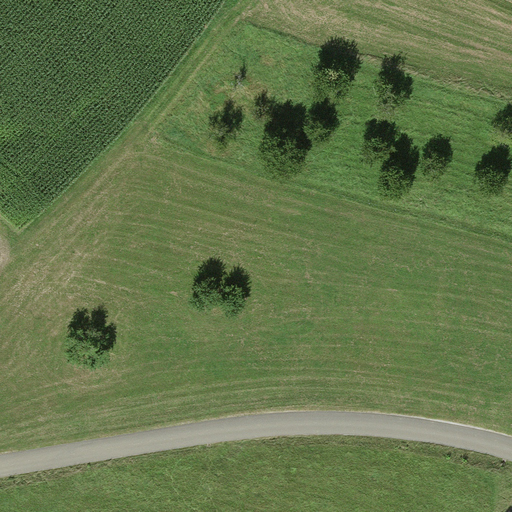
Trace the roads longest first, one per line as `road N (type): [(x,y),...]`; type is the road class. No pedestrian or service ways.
road 1 (unclassified): [(0,466),(319,421),(434,430),(511,449)]
road 2 (track): [(0,256),(147,125),(244,0)]
